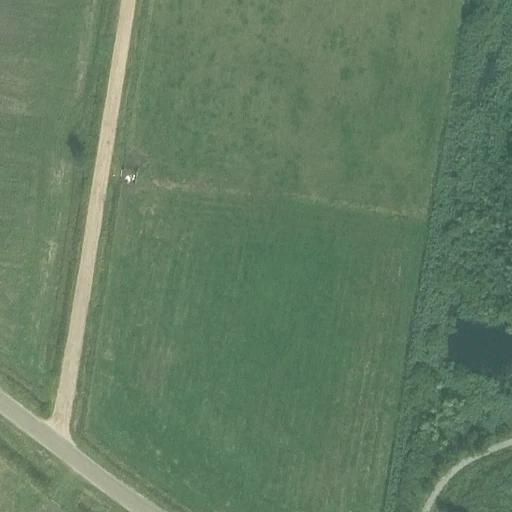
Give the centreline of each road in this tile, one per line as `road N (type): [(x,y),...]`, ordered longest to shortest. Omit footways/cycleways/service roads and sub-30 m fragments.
road 1 (track): [(59,449),(127,0)]
road 2 (unclassified): [(147,511),(0,404)]
